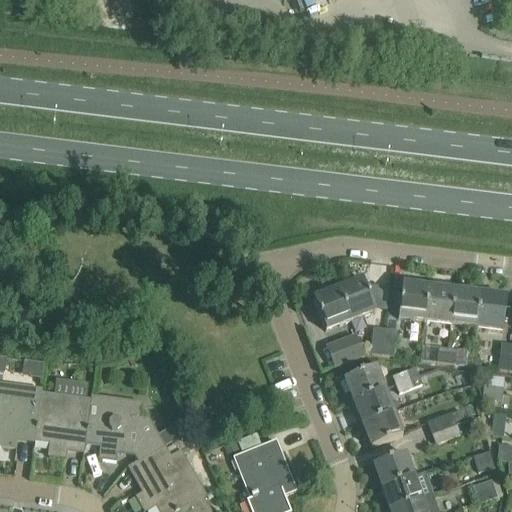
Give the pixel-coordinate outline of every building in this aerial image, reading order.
[(349,324),(373,314),(361,283),(336,292),(349,324)] [(427,291),(400,288),(396,322),(423,325),(427,291)] [(453,294),(427,291),(423,325),(449,328),(453,294)] [(349,324),(336,292),(312,301),(324,333),(349,324)] [(479,298),(453,294),(449,328),(475,332),(479,298)] [(505,301),(479,298),(475,332),(501,335),(505,301)] [(383,334),(372,332),(368,358),(379,359),(383,334)] [(379,359),(391,360),(394,335),(383,334),(379,359)] [(329,348),(338,369),(362,359),(354,339),(329,348)] [(511,349),(500,347),(497,373),(508,375),(511,349)] [(448,352),(439,351),(437,366),(446,367),(448,352)] [(446,367),(456,368),(458,353),(448,352),(446,367)] [(383,393),(374,370),(343,382),(352,405),(383,393)] [(410,383),(407,375),(392,381),(395,388),(410,383)] [(399,398),(423,389),(419,379),(410,383),(395,388),(399,398)] [(484,380),(483,390),(492,391),(493,381),(484,380)] [(33,442),(40,398),(40,394),(0,389),(0,435),(0,436),(0,438),(0,450),(15,453),(17,440),(33,442)] [(392,416),(383,393),(352,405),(361,428),(392,416)] [(84,448),(90,405),(89,405),(40,398),(33,442),(33,445),(48,447),(46,461),(64,464),(66,451),(83,453),(84,448)] [(84,448),(100,450),(98,464),(115,466),(116,453),(136,456),(141,463),(164,449),(148,423),(139,422),(141,408),(89,401),(89,405),(90,405),(84,448)] [(463,412),(467,422),(477,419),(473,409),(463,412)] [(456,426),(465,423),(461,414),(453,417),(456,426)] [(401,438),(392,416),(361,428),(370,450),(401,438)] [(454,428),(450,417),(426,426),(430,437),(454,428)] [(490,436),(501,433),(498,422),(488,425),(490,436)] [(458,438),(454,428),(430,437),(434,447),(458,438)] [(233,462),(249,503),(246,504),(248,511),(288,511),(281,494),(293,489),(276,445),(233,462)] [(236,446),(224,451),(227,458),(239,453),(236,446)] [(498,466),(509,463),(504,448),(493,451),(498,466)] [(147,511),(155,508),(157,511),(179,511),(200,501),(204,498),(178,455),(170,460),(164,449),(141,463),(130,469),(145,494),(133,500),(140,511),(147,511)] [(193,458),(192,466),(197,476),(208,470),(200,454),(193,458)] [(412,480),(404,456),(373,467),(381,491),(412,480)] [(489,456),(473,461),(478,477),(493,472),(489,456)] [(472,474),(458,479),(461,489),(475,484),(472,474)] [(412,480),(381,491),(388,511),(394,511),(432,499),(424,477),(413,481),(412,480)] [(490,486),(473,492),(478,507),(496,502),(490,486)] [(436,511),(432,499),(394,511),(436,511)] [(179,511),(206,511),(200,501),(179,511)]
